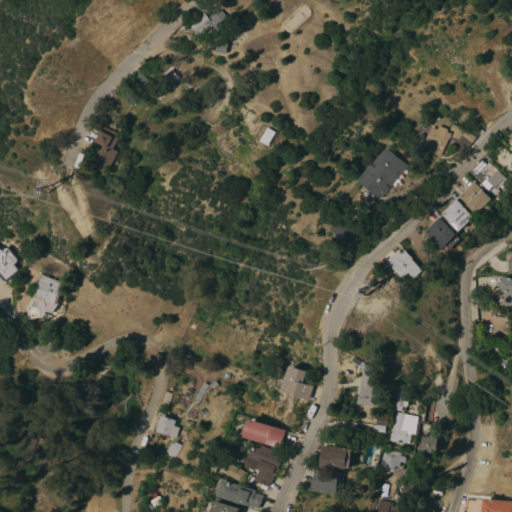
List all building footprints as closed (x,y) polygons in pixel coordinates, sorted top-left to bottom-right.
[(200,18),(199,17),(203,13),(208,18),(213,13),(215,15),(220,10),(229,19),(216,31),(214,28),(211,30),(209,28),(200,36),(191,27),(200,18)] [(214,52),(215,41),(227,42),(226,54),(214,52)] [(179,77),(173,83),(176,86),(171,91),(167,87),(165,89),(157,80),(170,68),(179,77)] [(132,82),(141,73),(149,82),(140,90),(132,82)] [(451,124),(462,129),(453,148),(446,144),(452,132),(448,130),(451,124)] [(439,157),(427,151),(430,146),(424,144),(431,127),(436,129),(438,126),(447,130),(446,132),(450,134),(448,139),(447,139),(439,157)] [(97,143),(96,142),(101,131),(103,127),(119,135),(113,149),(118,152),(107,174),(95,168),(101,157),(92,153),(94,149),(97,143)] [(267,146),(259,141),(266,129),(267,130),(268,128),(275,132),(267,146)] [(475,138),(466,150),(456,142),(466,130),(472,136),(475,138)] [(378,199),(358,181),(386,148),(407,166),(378,199)] [(485,158),(506,179),(497,189),(499,191),(494,195),(490,191),(489,192),(471,173),(485,158)] [(491,199),(486,204),(491,209),(484,216),(479,212),(476,214),(458,197),(473,182),(491,199)] [(473,217),(459,232),(441,215),(456,200),(473,217)] [(342,217),(357,233),(347,243),(345,245),(329,229),(342,217)] [(424,232),(438,218),(459,238),(458,241),(448,252),(446,252),(445,251),(443,249),(442,250),(424,232)] [(0,277),(3,282),(20,269),(4,248),(0,251),(0,277)] [(414,279),(409,273),(402,279),(386,263),(398,251),(401,255),(404,252),(422,271),(414,279)] [(63,283),(61,289),(62,289),(60,297),(62,298),(59,305),(53,313),(47,311),(45,318),(42,317),(31,320),(28,307),(34,305),(38,292),(36,291),(37,288),(39,288),(43,275),(63,283)] [(511,277),(511,306),(507,306),(507,305),(505,305),(504,293),(500,293),(500,278),(511,277)] [(350,361),(353,357),(370,369),(369,373),(350,361)] [(290,366),(307,372),(303,384),(313,387),(309,400),(282,392),(290,366)] [(374,375),(372,395),(379,395),(378,403),(374,403),(374,406),(356,404),(357,396),(359,396),(362,374),(374,375)] [(210,389),(207,385),(214,381),(216,385),(210,389)] [(202,383),(207,385),(198,402),(193,399),(202,383)] [(410,393),(407,407),(405,407),(404,411),(393,409),(397,390),(410,393)] [(164,392),(170,394),(167,406),(160,404),(164,392)] [(415,435),(411,434),(410,444),(389,440),(390,434),(391,435),(392,428),(395,412),(405,414),(405,415),(418,417),(415,435)] [(175,438),(155,431),(156,431),(152,429),(156,416),(160,417),(161,415),(175,420),(173,426),(178,428),(175,438)] [(376,416),(389,418),(388,426),(375,424),(376,416)] [(286,430),(280,449),(268,445),(244,438),(250,419),(286,430)] [(385,426),(385,433),(372,431),(373,425),(385,426)] [(414,454),(414,450),(421,451),(423,434),(430,435),(430,434),(438,435),(437,438),(438,439),(437,453),(423,452),(423,455),(414,454)] [(174,457),(172,456),(168,456),(167,452),(166,451),(171,443),(173,444),(174,442),(180,445),(174,457)] [(279,453),(277,455),(283,458),(278,468),(280,469),(278,473),(276,472),(269,487),(256,480),(259,474),(256,473),(257,470),(247,465),(250,459),(249,458),(254,447),(261,449),(263,445),(279,453)] [(321,446),(348,448),(348,449),(352,449),(351,469),(346,468),(346,469),(333,468),(320,467),(321,446)] [(400,462),(399,467),(394,466),(393,469),(380,467),(383,451),(400,453),(400,456),(404,456),(405,458),(405,461),(403,463),(400,462)] [(248,473),(243,483),(227,474),(233,464),(248,473)] [(311,477),(313,478),(314,469),(317,470),(339,472),(339,473),(340,473),(340,474),(342,474),(341,484),(339,483),(338,487),(337,487),(336,494),(312,491),(312,492),(310,492),(311,477)] [(257,490),(256,493),(264,496),(260,509),(250,506),(250,507),(218,496),(224,480),(257,490)] [(481,511),(482,503),(483,503),(484,499),(511,501),(511,511),(481,511)] [(211,511),(212,509),(215,510),(216,505),(215,505),(217,500),(241,509),(240,511),(211,511)] [(376,511),(378,500),(392,503),(392,506),(401,508),(400,511),(376,511)]
